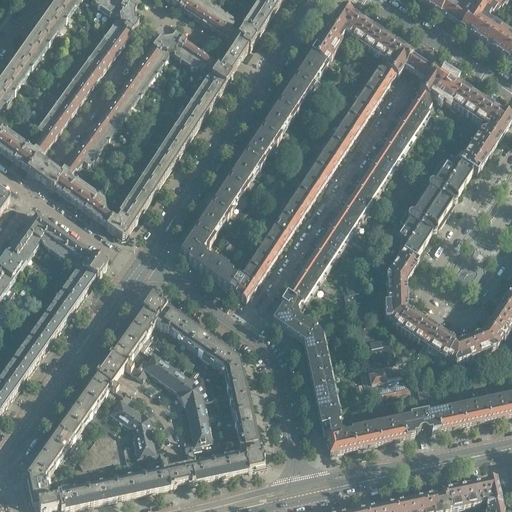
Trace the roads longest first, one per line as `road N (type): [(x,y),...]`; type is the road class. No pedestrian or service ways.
road 1 (residential): [(243,338),(436,44)]
road 2 (residential): [(511,152),(424,288),(428,304),(462,323),(478,315),(511,265)]
road 3 (residential): [(31,198),(163,17)]
road 4 (tertiary): [(132,267),(18,436)]
road 5 (residential): [(299,485),(270,367),(243,338)]
road 6 (residential): [(117,382),(168,430),(185,510)]
road 7 (tertiary): [(180,207),(262,81)]
road 8 (secondary): [(427,466),(299,485)]
road 9 (secondary): [(302,495),(427,466)]
road 10 (residential): [(132,267),(31,198)]
